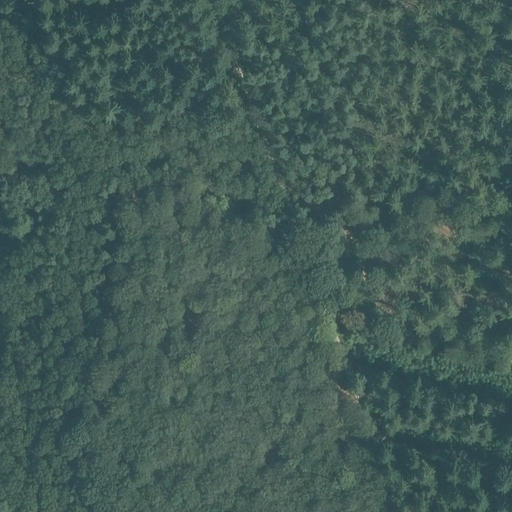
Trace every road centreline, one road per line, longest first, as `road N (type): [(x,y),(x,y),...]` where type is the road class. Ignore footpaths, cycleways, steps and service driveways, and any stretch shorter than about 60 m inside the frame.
road 1 (track): [(211,0),(335,324)]
road 2 (track): [(335,324),(402,511)]
road 3 (track): [(335,324),(511,363)]
